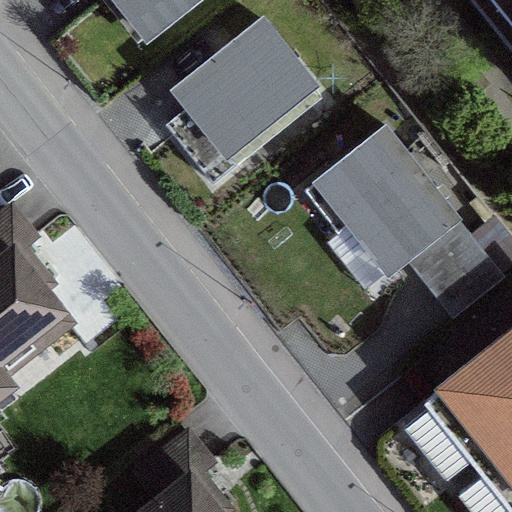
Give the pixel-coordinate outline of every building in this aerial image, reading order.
[(211,0),(108,0),(151,50),(211,0)] [(511,0),(466,0),(511,56),(511,0)] [(321,79),(270,19),(176,98),(227,158),(321,79)] [(463,225),(385,133),(313,194),(391,286),(463,225)] [(0,357),(20,342),(29,353),(66,325),(12,255),(32,240),(8,210),(0,216),(0,357)] [(511,349),(447,397),(511,485),(511,349)] [(234,511),(205,471),(217,456),(189,420),(129,463),(146,490),(118,511),(234,511)]
